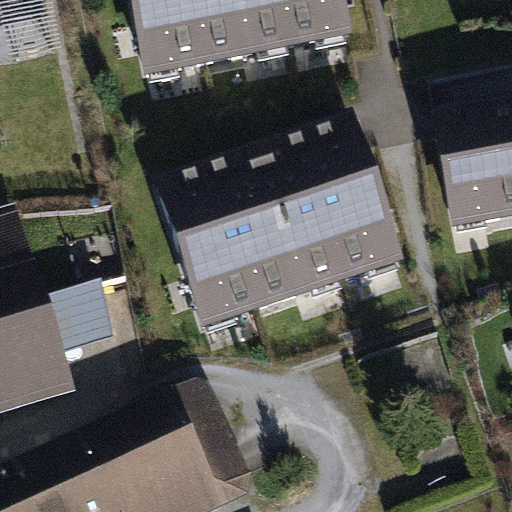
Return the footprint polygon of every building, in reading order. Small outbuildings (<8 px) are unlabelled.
[(346,0),(130,0),(151,99),(358,57),(346,0)] [(511,119),(439,133),(456,223),(484,218),(488,238),(511,233),(511,119)] [(357,131),(155,196),(202,343),(405,278),(357,131)] [(0,418),(34,409),(67,385),(31,264),(0,249),(0,418)] [(0,503),(0,511),(177,511),(241,478),(199,398),(0,503)]
